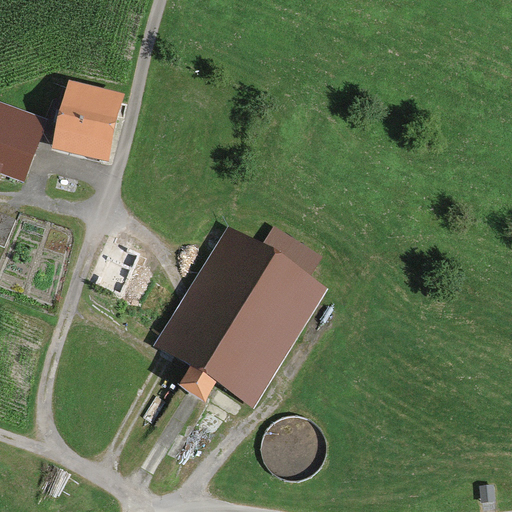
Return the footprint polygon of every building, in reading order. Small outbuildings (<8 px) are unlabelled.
[(117,103),(67,90),(52,145),(102,159),(117,103)] [(42,125),(0,110),(0,178),(22,185),(42,125)] [(321,295),(228,241),(160,356),(253,411),(321,295)] [(142,261),(109,244),(86,289),(120,306),(142,261)] [(485,487),(473,487),(474,504),(486,503),(485,487)]
